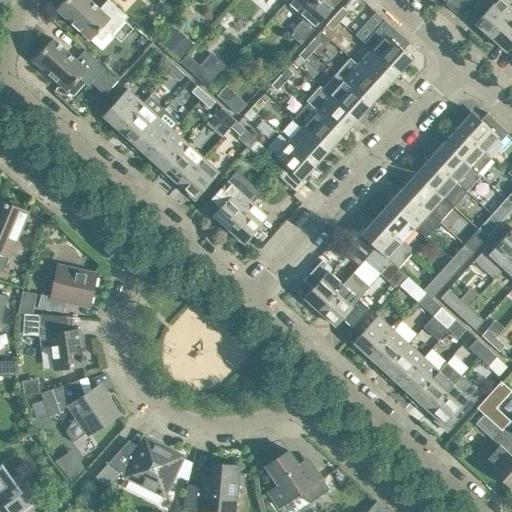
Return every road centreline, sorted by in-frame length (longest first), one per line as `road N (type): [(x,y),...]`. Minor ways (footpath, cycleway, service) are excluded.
road 1 (residential): [(0,138),(138,266),(124,329),(133,372),(153,401),(191,420),(223,424),(302,413),(414,511)]
road 2 (residential): [(248,299),(3,77)]
road 3 (residential): [(485,511),(248,299)]
road 4 (residential): [(248,299),(459,74)]
